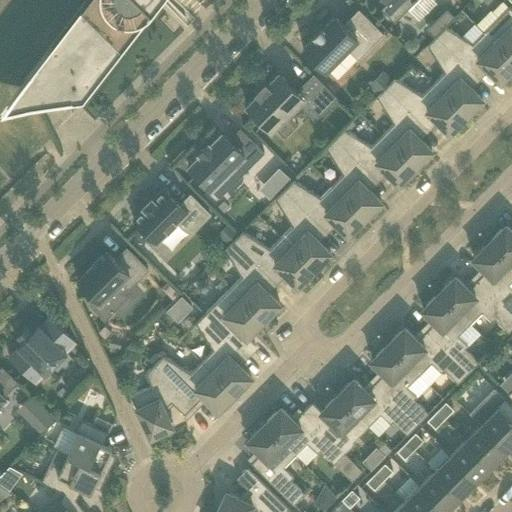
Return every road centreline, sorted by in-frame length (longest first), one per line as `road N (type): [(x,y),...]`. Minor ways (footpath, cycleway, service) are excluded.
road 1 (residential): [(0,266),(264,0)]
road 2 (residential): [(305,355),(305,323),(511,115)]
road 3 (residential): [(305,355),(336,349),(511,177)]
road 4 (residential): [(181,477),(305,355)]
